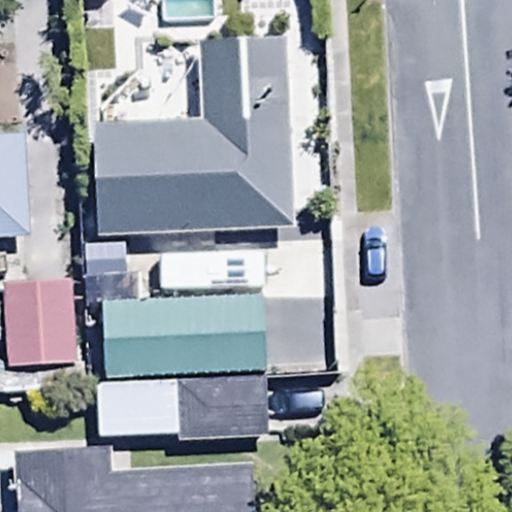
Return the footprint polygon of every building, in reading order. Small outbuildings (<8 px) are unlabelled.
[(197,116),(87,120),(92,236),(290,227),(282,32),(194,36),(197,116)] [(0,236),(29,235),(23,130),(16,130),(12,69),(0,69),(0,236)] [(125,296),(88,296),(88,327),(81,327),(82,387),(94,387),(95,439),(263,436),(262,377),(336,375),(335,320),(154,323),(153,296),(202,295),(201,253),(124,255),(125,296)] [(67,280),(0,282),(0,334),(2,370),(72,366),(67,280)] [(105,444),(12,450),(15,511),(254,511),(251,465),(107,473),(105,444)]
